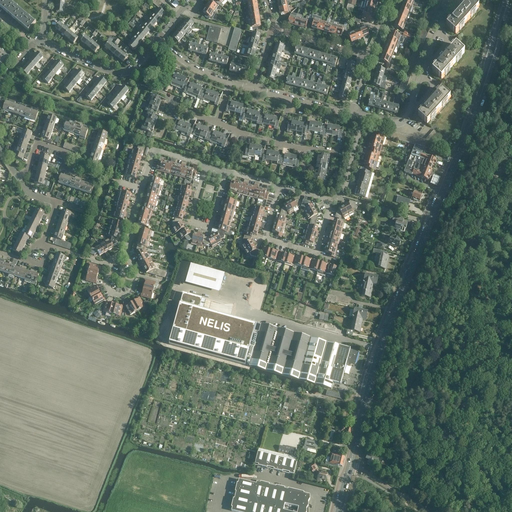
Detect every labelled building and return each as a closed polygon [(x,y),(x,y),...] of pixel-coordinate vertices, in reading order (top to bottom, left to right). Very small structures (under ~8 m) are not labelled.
[(0,0),(0,7),(3,11),(11,3),(7,0),(0,0)] [(288,1),(278,3),(279,9),(287,7),(290,6),(289,0),(288,1)] [(470,0),(458,13),(467,21),(479,8),(475,4),(476,3),(472,0),(471,0),(471,1),(470,0)] [(207,5),(206,8),(214,12),(216,7),(220,9),(221,9),(222,8),(216,2),(214,5),(209,2),(209,3),(208,3),(207,5)] [(363,2),(362,8),(375,11),(376,5),(364,2),(364,3),(363,2)] [(11,3),(3,11),(16,21),(23,13),(18,9),(18,8),(17,7),(16,8),(11,3)] [(402,7),(401,10),(410,13),(412,14),(414,8),(412,7),(403,4),(401,7),(402,7)] [(204,10),(203,12),(203,13),(206,15),(205,17),(209,20),(210,18),(213,19),(216,13),(214,12),(206,8),(205,10),(204,10)] [(362,8),(361,8),(360,10),(364,11),(364,15),(373,17),(375,11),(362,8)] [(159,9),(155,14),(161,18),(165,13),(161,11),(159,9)] [(400,13),(399,15),(407,19),(410,13),(401,10),(400,11),(399,12),(400,13)] [(23,13),(16,21),(28,32),(36,24),(30,19),(31,18),(29,17),(29,18),(23,13)] [(291,14),(290,16),(288,24),(294,26),(297,15),(292,13),(291,14)] [(458,13),(446,26),(447,27),(445,28),(450,32),(451,31),(455,34),(467,21),(458,13)] [(155,14),(151,18),(157,23),(161,18),(155,14)] [(297,14),(297,15),(294,26),(300,27),(302,19),(303,16),(297,14)] [(302,19),(300,27),(306,29),(308,22),(310,22),(312,15),(310,15),(309,17),(307,16),(306,20),(302,19)] [(310,22),(310,23),(313,24),(312,28),(313,28),(312,29),(315,30),(315,29),(318,30),(320,22),(320,21),(321,18),(312,15),(310,22)] [(373,17),(364,15),(362,21),(372,23),(373,17)] [(397,18),(396,21),(405,24),(407,19),(399,15),(398,18),(397,18)] [(151,18),(148,23),(153,27),(157,23),(151,18)] [(327,19),(324,31),(329,33),(333,21),(331,20),(328,19),(328,20),(327,19)] [(188,20),(184,24),(190,29),(194,24),(188,20)] [(259,20),(248,22),(248,24),(251,24),(252,28),(254,28),(254,30),(257,29),(257,27),(260,26),(259,20)] [(333,21),(329,33),(335,34),(338,24),(338,23),(333,21)] [(395,24),(394,27),(403,30),(405,24),(396,21),(395,23),(395,24)] [(320,22),(318,30),(324,31),(326,23),(324,22),(323,23),(320,22)] [(55,28),(60,32),(64,27),(59,23),(55,28)] [(148,23),(144,27),(149,32),(153,27),(148,23)] [(184,24),(180,29),(186,33),(188,35),(192,30),(190,29),(184,24)] [(338,26),(335,34),(335,35),(341,36),(342,34),(345,35),(346,30),(347,30),(347,27),(338,24),(338,26)] [(364,25),(358,28),(359,30),(363,38),(368,35),(367,32),(368,32),(367,30),(369,29),(370,26),(364,24),(364,25)] [(64,27),(60,32),(64,36),(69,31),(64,27)] [(144,27),(140,32),(145,37),(149,32),(144,27)] [(71,28),(69,31),(64,36),(69,40),(73,35),(75,32),(71,28)] [(180,29),(176,33),(182,38),(186,33),(180,29)] [(357,40),(354,33),(351,34),(350,33),(348,34),(347,30),(345,35),(345,36),(348,37),(349,40),(350,39),(351,42),(357,40)] [(363,38),(359,30),(357,30),(357,31),(354,33),(357,40),(363,38)] [(140,32),(136,37),(141,41),(145,37),(140,32)] [(390,35),(389,38),(398,42),(401,43),(402,43),(405,38),(410,40),(412,37),(409,36),(403,34),(400,33),(399,35),(392,32),(391,35),(390,35)] [(182,38),(176,33),(173,38),(178,43),(182,38)] [(73,35),(69,40),(73,44),(78,39),(73,35)] [(80,41),(85,45),(90,40),(85,36),(80,41)] [(136,37),(132,41),(137,46),(141,41),(136,37)] [(249,38),(248,44),(250,45),(257,47),(258,41),(251,39),(249,38)] [(388,41),(387,44),(396,47),(398,48),(399,48),(401,43),(398,42),(389,38),(388,40),(388,41)] [(90,40),(85,45),(90,49),(94,44),(90,40)] [(132,41),(128,46),(133,51),(137,46),(132,41)] [(104,47),(109,51),(114,46),(109,42),(104,47)] [(94,44),(90,49),(95,54),(99,48),(94,44)] [(385,46),(385,48),(385,49),(394,53),(396,54),(398,48),(396,47),(387,44),(386,46),(385,46)] [(455,45),(444,58),(453,66),(464,53),(460,49),(461,48),(457,44),(456,46),(455,45)] [(114,46),(109,51),(114,55),(118,50),(114,46)] [(294,54),(300,56),(302,49),(296,47),(294,54)] [(383,52),(382,55),(391,58),(394,53),(385,49),(384,52),(383,52)] [(118,50),(114,55),(118,59),(123,54),(118,50)] [(245,50),(244,55),(246,56),(254,58),(255,52),(248,50),(245,50)] [(0,51),(0,65),(2,67),(9,59),(4,54),(4,53),(3,52),(2,53),(0,51)] [(32,53),(31,54),(39,62),(43,57),(38,53),(35,56),(32,53)] [(31,54),(29,56),(32,59),(30,62),(35,66),(39,62),(31,54)] [(123,54),(118,59),(123,63),(128,58),(123,54)] [(381,58),(380,61),(389,64),(391,58),(382,55),(381,58)] [(323,63),(323,64),(326,65),(327,64),(329,65),(331,57),(325,56),(323,63)] [(329,65),(329,66),(330,66),(329,67),(334,68),(337,59),(331,57),(329,65)] [(453,66),(444,58),(432,71),(433,72),(431,73),(435,77),(437,76),(441,79),(453,66)] [(52,61),(51,63),(59,70),(63,65),(58,61),(55,64),(52,61)] [(271,61),(270,67),(277,69),(279,70),(281,65),(280,65),(280,64),(279,63),(278,63),(271,61)] [(24,62),(23,63),(31,71),(35,66),(30,62),(27,65),(24,62)] [(23,63),(21,65),(24,68),(22,71),(27,75),(31,71),(23,63)] [(49,65),(52,67),(50,70),(56,75),(59,70),(51,63),(49,65)] [(56,75),(50,70),(48,73),(45,70),(43,72),(52,79),(56,75)] [(73,70),(72,72),(81,79),(84,75),(79,70),(77,73),(73,70)] [(41,74),(42,74),(45,77),(42,79),(48,84),(52,79),(43,72),(41,74)] [(72,72),(70,74),(73,77),(71,79),(77,84),(81,79),(72,72)] [(171,76),(168,84),(176,87),(181,76),(175,74),(174,77),(171,76)] [(342,74),(341,79),(342,79),(342,80),(344,80),(344,81),(350,83),(352,77),(345,75),(342,74)] [(181,76),(176,87),(182,89),(185,90),(187,86),(188,83),(189,80),(186,79),(186,78),(181,76)] [(95,78),(94,80),(103,87),(106,82),(101,78),(99,81),(95,78)] [(66,79),(64,81),(73,88),(77,84),(71,79),(69,82),(66,79)] [(381,81),(375,79),(373,85),(380,87),(380,88),(385,89),(387,83),(383,82),(381,81)] [(94,80),(92,81),(96,84),(93,87),(99,92),(103,87),(94,80)] [(63,83),(66,85),(63,89),(69,93),(73,88),(64,81),(63,83)] [(317,85),(315,92),(321,94),(323,87),(323,85),(322,85),(322,83),(318,82),(317,85)] [(187,86),(185,90),(184,93),(192,96),(197,86),(191,83),(190,84),(188,83),(187,86)] [(117,86),(116,88),(124,95),(128,91),(123,86),(120,89),(117,86)] [(197,86),(192,96),(201,100),(204,92),(205,90),(202,89),(202,88),(197,86)] [(339,86),(338,90),(339,91),(339,92),(340,92),(347,94),(349,88),(342,86),(339,86)] [(88,87),(86,89),(95,96),(99,92),(93,87),(91,90),(88,87)] [(116,88),(114,90),(117,93),(115,95),(121,100),(124,95),(116,88)] [(85,91),(88,94),(86,97),(91,101),(95,96),(86,89),(85,91)] [(441,90),(430,103),(438,111),(451,98),(446,94),(447,93),(443,89),(442,91),(441,90)] [(204,92),(201,100),(209,103),(210,101),(213,92),(208,90),(206,93),(204,92)] [(213,92),(210,101),(215,103),(214,105),(217,106),(221,96),(219,95),(213,92)] [(86,95),(83,93),(77,101),(79,103),(81,101),(80,100),(82,98),(83,99),(86,95)] [(152,98),(150,103),(159,107),(161,101),(158,100),(160,97),(152,94),(151,97),(152,98)] [(110,96),(108,97),(117,104),(121,100),(115,95),(113,98),(110,96)] [(371,95),(368,106),(374,108),(377,98),(377,97),(371,95)] [(108,97),(107,99),(110,102),(108,105),(113,109),(117,104),(108,97)] [(3,110),(8,112),(12,101),(9,100),(8,103),(6,102),(3,110)] [(12,101),(8,112),(14,114),(17,106),(15,105),(16,102),(12,101)] [(229,102),(226,112),(229,113),(229,111),(235,113),(238,104),(232,102),(232,103),(229,102)] [(148,109),(146,108),(146,109),(144,108),(143,110),(148,112),(155,115),(156,112),(157,113),(159,107),(150,103),(148,109)] [(418,116),(418,117),(417,118),(421,122),(423,121),(427,124),(438,111),(430,103),(418,116)] [(17,106),(14,114),(19,115),(23,105),(20,104),(19,106),(17,106)] [(244,106),(238,104),(235,113),(241,115),(240,116),(243,117),(245,111),(245,110),(246,107),(243,106),(244,106)] [(23,105),(19,115),(25,117),(28,109),(25,108),(26,106),(23,105)] [(28,109),(25,117),(30,119),(34,108),(31,107),(30,110),(28,109)] [(34,108),(30,119),(36,121),(36,120),(38,120),(39,118),(37,117),(39,113),(36,112),(37,110),(34,109),(34,108)] [(247,112),(245,111),(243,117),(242,120),(245,121),(246,119),(251,121),(254,112),(248,110),(247,112)] [(148,112),(146,117),(147,118),(146,121),(155,125),(158,119),(157,119),(158,116),(155,115),(148,112)] [(254,112),(251,121),(257,122),(256,124),(259,125),(262,117),(259,117),(260,113),(254,112)] [(45,117),(44,120),(55,124),(57,118),(49,115),(48,118),(45,117)] [(262,117),(259,125),(263,126),(263,124),(269,126),(271,117),(265,115),(265,117),(262,117)] [(271,117),(269,126),(274,128),(274,130),(277,130),(279,122),(276,122),(277,119),(271,117)] [(55,124),(44,120),(43,123),(46,124),(45,127),(53,129),(55,124)] [(66,122),(61,138),(64,139),(66,132),(69,133),(73,122),(70,121),(69,123),(66,122)] [(142,126),(141,129),(149,132),(147,135),(153,137),(154,134),(152,133),(152,130),(153,131),(155,125),(146,121),(145,124),(143,124),(142,126)] [(176,123),(173,131),(176,132),(177,132),(178,132),(179,131),(182,132),(185,123),(180,121),(179,124),(176,123)] [(73,122),(69,133),(74,135),(77,126),(75,125),(76,123),(73,122)] [(291,125),(288,124),(287,132),(290,133),(290,131),(296,132),(298,123),(292,122),(291,125)] [(309,125),(306,125),(305,133),(308,133),(309,131),(314,132),(316,123),(310,122),(309,125)] [(185,123),(182,132),(181,134),(190,137),(191,134),(193,130),(190,129),(191,126),(185,123)] [(304,124),(298,123),(296,132),(302,133),(302,135),(305,135),(305,133),(306,128),(303,127),(304,124)] [(316,123),(314,132),(320,133),(320,135),(323,136),(325,125),(322,125),(322,124),(316,123)] [(77,126),(74,135),(80,137),(84,126),(80,125),(80,127),(77,126)] [(196,128),(194,127),(193,130),(191,134),(199,138),(203,127),(198,125),(196,128)] [(325,125),(323,136),(326,136),(326,135),(332,136),(334,126),(328,125),(327,127),(327,129),(325,128),(325,125)] [(84,126),(80,137),(86,139),(89,130),(86,129),(87,127),(84,126)] [(334,126),(332,136),(338,137),(338,139),(341,139),(343,139),(344,133),(342,132),(343,129),(340,128),(340,127),(334,126)] [(41,128),(40,131),(51,135),(53,129),(45,127),(44,129),(41,128)] [(203,127),(199,138),(207,141),(210,134),(208,133),(209,129),(203,127)] [(24,130),(22,135),(34,139),(35,137),(31,136),(32,133),(24,130)] [(40,131),(39,134),(42,135),(41,138),(45,139),(44,142),(51,144),(52,141),(49,140),(51,135),(40,131)] [(96,133),(95,136),(106,139),(108,134),(100,131),(99,134),(96,133)] [(210,134),(207,141),(216,144),(220,134),(214,131),(213,135),(210,134)] [(220,134),(216,144),(224,148),(225,146),(227,147),(228,142),(227,142),(227,140),(224,139),(226,136),(220,134)] [(371,139),(371,142),(382,145),(385,137),(376,134),(377,135),(376,137),(372,136),(371,139)] [(97,140),(96,142),(104,145),(106,139),(95,136),(94,139),(97,140)] [(21,139),(19,144),(31,148),(32,146),(28,145),(29,142),(21,139)] [(92,143),(91,146),(102,150),(104,145),(96,142),(95,144),(92,143)] [(369,144),(368,147),(373,149),(372,151),(371,151),(376,152),(380,154),(382,145),(371,142),(370,144),(369,144)] [(250,149),(246,148),(245,156),(254,157),(254,155),(255,155),(256,146),(250,145),(250,149)] [(412,162),(432,170),(434,164),(435,165),(437,161),(435,161),(436,160),(421,154),(424,148),(419,146),(416,146),(415,145),(408,161),(412,162)] [(93,150),(92,153),(100,155),(102,150),(91,146),(90,149),(93,150)] [(132,149),(131,155),(141,158),(142,155),(146,156),(148,149),(138,146),(137,151),(132,149)] [(264,154),(265,149),(262,149),(262,147),(256,146),(255,155),(260,156),(260,158),(263,159),(264,154)] [(14,147),(12,152),(16,153),(28,157),(29,155),(25,154),(26,151),(17,148),(14,147)] [(267,155),(264,154),(262,162),(265,163),(265,161),(271,162),(273,152),(267,151),(267,155)] [(366,156),(366,159),(377,162),(380,154),(376,152),(371,151),(372,152),(372,154),(367,153),(366,156)] [(278,157),(279,153),(273,152),(271,162),(277,163),(277,165),(280,165),(281,157),(278,157)] [(89,154),(88,157),(98,161),(100,155),(92,153),(91,155),(89,154)] [(281,157),(280,165),(289,167),(291,155),(285,154),(284,158),(281,157)] [(318,156),(317,162),(328,164),(330,155),(322,154),(321,157),(318,156)] [(132,155),(131,160),(140,163),(140,160),(145,161),(146,159),(141,158),(131,155),(132,155)] [(291,155),(289,167),(298,168),(299,160),(296,160),(297,156),(291,155)] [(98,161),(88,157),(86,160),(89,161),(88,164),(96,167),(98,161)] [(167,163),(164,173),(170,174),(174,160),(172,159),(170,163),(167,163)] [(364,161),(363,164),(368,165),(367,168),(366,168),(375,171),(377,162),(366,159),(365,161),(364,161)] [(129,160),(128,165),(143,169),(143,167),(139,166),(140,163),(131,160),(129,160)] [(158,165),(156,170),(164,173),(167,163),(162,161),(161,165),(158,165)] [(408,161),(404,172),(412,176),(412,174),(428,180),(428,179),(429,180),(431,177),(429,176),(432,170),(412,162),(408,161)] [(178,165),(175,176),(180,177),(184,163),(182,162),(181,166),(178,165)] [(328,164),(317,162),(316,168),(319,169),(318,172),(326,173),(328,164)] [(128,165),(126,170),(137,173),(137,170),(142,172),(143,169),(128,165)] [(188,168),(185,179),(191,180),(192,177),(195,177),(198,166),(193,165),(192,170),(188,168)] [(361,173),(359,178),(372,182),(374,174),(359,169),(359,173),(361,173)] [(126,170),(125,176),(135,178),(140,180),(140,177),(136,176),(137,173),(126,170)] [(315,174),(314,174),(313,180),(325,182),(326,173),(318,172),(316,171),(315,174)] [(67,174),(64,173),(63,176),(61,175),(58,183),(63,185),(67,174)] [(71,175),(67,174),(63,185),(69,187),(72,179),(70,178),(71,175)] [(440,178),(433,176),(430,184),(437,187),(440,178)] [(74,179),(72,179),(69,187),(74,189),(78,178),(75,177),(74,179)] [(32,178),(31,180),(35,180),(34,183),(34,184),(46,186),(48,181),(44,181),(32,178)] [(81,179),(78,178),(74,189),(80,191),(83,182),(80,182),(81,179)] [(152,178),(151,183),(163,186),(164,181),(152,178)] [(356,183),(355,186),(368,190),(369,190),(372,182),(359,178),(358,183),(356,183)] [(240,183),(237,193),(242,195),(247,180),(244,180),(243,184),(240,183)] [(247,180),(242,195),(248,196),(250,186),(248,185),(249,181),(247,180)] [(85,183),(83,182),(80,191),(85,193),(89,181),(86,181),(85,183)] [(92,182),(89,181),(85,193),(91,195),(94,186),(91,185),(92,182)] [(232,182),(229,190),(232,190),(232,192),(237,193),(240,183),(235,182),(234,183),(232,182)] [(151,183),(149,188),(159,191),(162,192),(164,187),(163,186),(151,183)] [(250,186),(248,196),(253,198),(257,183),(255,183),(254,187),(250,186)] [(257,183),(253,198),(258,199),(261,189),(258,188),(259,184),(257,183)] [(179,191),(181,192),(194,195),(195,193),(190,192),(191,189),(181,186),(179,191)] [(355,186),(354,189),(356,189),(354,195),(364,197),(367,198),(368,193),(367,192),(368,190),(355,186)] [(261,189),(258,199),(263,201),(264,200),(267,201),(267,200),(269,192),(266,191),(261,189)] [(121,191),(119,197),(129,199),(130,197),(135,198),(135,196),(131,194),(121,191)] [(417,201),(420,201),(421,199),(422,198),(423,196),(422,196),(422,194),(414,191),(413,195),(412,195),(411,198),(413,199),(413,200),(417,201)] [(178,196),(177,202),(191,206),(192,204),(187,202),(188,199),(178,196)] [(408,206),(410,200),(398,196),(396,202),(408,206)] [(119,197),(117,202),(128,205),(132,206),(133,204),(128,202),(129,199),(119,197)] [(147,199),(145,204),(154,206),(155,207),(157,202),(156,201),(155,201),(147,199)] [(222,201),(221,203),(235,207),(237,202),(227,199),(226,202),(222,201)] [(294,200),(289,202),(294,212),(294,211),(293,210),(298,208),(298,206),(301,207),(303,201),(299,200),(295,202),(294,200)] [(303,201),(301,207),(304,208),(304,209),(306,214),(305,215),(314,210),(312,205),(309,206),(307,202),(303,201)] [(348,204),(344,206),(348,215),(353,212),(353,211),(356,210),(358,203),(349,201),(348,204)] [(117,202),(116,207),(126,210),(127,207),(132,208),(132,206),(117,202)] [(178,202),(177,207),(185,210),(186,207),(191,208),(191,206),(177,202),(178,202)] [(281,210),(280,214),(286,216),(287,213),(288,213),(289,214),(294,212),(289,202),(284,205),(285,208),(281,210)] [(235,207),(221,203),(220,205),(225,207),(224,209),(234,212),(235,207)] [(144,209),(149,211),(152,212),(154,212),(155,207),(154,206),(145,204),(144,209)] [(336,214),(335,218),(338,219),(341,219),(341,217),(342,216),(343,217),(348,215),(344,206),(339,209),(340,212),(336,214)] [(117,208),(116,212),(129,216),(130,214),(125,213),(126,210),(116,207),(117,208)] [(177,207),(175,212),(188,216),(189,214),(185,213),(185,210),(177,207)] [(255,207),(254,212),(263,215),(267,216),(268,214),(263,212),(264,209),(255,207)] [(37,208),(35,213),(46,219),(47,217),(43,215),(45,212),(37,208)] [(142,208),(141,214),(148,216),(150,217),(151,217),(152,212),(149,211),(144,209),(142,208)] [(219,211),(218,213),(232,217),(234,212),(224,209),(223,212),(219,211)] [(314,210),(305,215),(308,220),(309,219),(311,219),(310,222),(316,224),(317,220),(315,216),(317,215),(314,210)] [(114,212),(113,217),(123,220),(124,217),(129,219),(129,216),(116,212),(114,212)] [(174,218),(175,218),(182,220),(183,217),(188,219),(188,216),(175,212),(174,212),(172,218),(174,218)] [(35,213),(33,217),(40,221),(42,219),(45,221),(46,219),(35,213)] [(232,217),(218,213),(217,216),(222,217),(221,220),(231,223),(232,217)] [(57,214),(57,215),(61,217),(60,220),(68,222),(70,218),(57,214)] [(141,214),(139,219),(146,221),(148,222),(149,222),(151,217),(150,217),(148,216),(141,214)] [(276,216),(275,221),(285,224),(286,219),(285,218),(286,216),(280,214),(279,217),(276,216)] [(393,216),(392,220),(396,221),(394,229),(397,230),(396,232),(402,234),(403,232),(404,233),(405,229),(406,229),(407,224),(403,223),(404,219),(393,216)] [(33,217),(30,222),(42,227),(43,226),(39,224),(40,221),(33,217)] [(251,217),(250,222),(264,226),(265,224),(260,223),(261,220),(251,217)] [(182,220),(175,218),(174,221),(173,221),(172,224),(173,228),(172,228),(175,234),(184,228),(182,223),(182,220)] [(334,221),(332,226),(343,229),(344,224),(344,223),(344,220),(341,219),(338,219),(338,222),(334,221)] [(112,220),(111,226),(125,230),(126,228),(121,226),(122,223),(112,220)] [(216,222),(215,224),(229,228),(231,223),(221,220),(220,223),(216,222)] [(275,221),(273,227),(283,229),(285,224),(275,221)] [(30,222),(28,226),(36,230),(37,227),(41,229),(42,227),(30,222)] [(250,222),(248,228),(258,230),(259,228),(264,229),(264,226),(250,222)] [(308,225),(306,230),(316,233),(318,228),(315,227),(316,224),(310,222),(309,225),(308,225)] [(54,223),(54,225),(58,226),(57,229),(65,232),(67,227),(54,223)] [(215,224),(214,226),(219,227),(218,230),(225,232),(225,234),(230,236),(231,232),(229,231),(229,228),(215,224)] [(28,226),(26,230),(38,236),(39,234),(35,232),(36,230),(28,226)] [(111,226),(109,231),(119,234),(120,231),(125,232),(125,230),(111,226)] [(327,228),(327,230),(331,231),(341,234),(343,229),(332,226),(331,229),(327,228)] [(283,229),(273,227),(272,232),(276,233),(275,236),(281,238),(283,229)] [(247,233),(246,236),(252,238),(253,235),(257,236),(258,230),(248,228),(247,233)] [(136,231),(136,233),(150,237),(152,232),(142,229),(141,232),(136,231)] [(178,234),(179,234),(181,239),(184,238),(185,240),(191,242),(194,235),(193,235),(191,234),(188,229),(178,234)] [(26,230),(24,234),(32,238),(33,236),(37,238),(38,236),(26,230)] [(194,235),(191,242),(191,244),(196,245),(200,231),(198,230),(197,234),(194,233),(193,235),(194,235)] [(217,233),(212,236),(217,245),(222,243),(221,240),(223,238),(225,232),(218,230),(217,233)] [(306,230),(305,235),(315,238),(316,233),(306,230)] [(327,230),(326,232),(330,234),(329,236),(340,239),(341,234),(331,231),(327,230)] [(119,234),(109,231),(108,236),(112,238),(112,237),(118,239),(122,240),(123,238),(118,237),(119,234)] [(200,231),(196,245),(202,247),(202,245),(204,238),(205,236),(202,236),(203,231),(200,231)] [(51,232),(51,234),(54,235),(52,242),(55,243),(57,239),(60,240),(62,241),(64,236),(51,232)] [(21,233),(19,237),(31,243),(31,242),(28,240),(29,237),(32,239),(32,238),(24,234),(21,233)] [(150,237),(136,233),(135,235),(139,236),(138,240),(149,243),(150,237)] [(305,235),(302,244),(308,245),(309,243),(313,244),(315,238),(305,235)] [(398,248),(401,241),(399,240),(399,239),(395,237),(394,238),(391,237),(388,235),(386,238),(390,240),(388,244),(398,248)] [(204,238),(202,245),(208,247),(211,245),(212,248),(217,245),(212,236),(207,239),(204,238)] [(244,244),(242,246),(244,251),(254,245),(251,240),(252,238),(246,236),(244,236),(243,242),(244,244)] [(324,238),(324,240),(328,242),(338,245),(340,239),(329,236),(329,239),(324,238)] [(19,237),(17,242),(25,246),(26,243),(30,245),(31,243),(19,237)] [(109,239),(104,241),(109,251),(114,248),(113,246),(117,243),(118,239),(112,237),(112,238),(111,241),(110,240),(109,239)] [(134,244),(143,247),(145,247),(147,248),(149,243),(138,240),(138,242),(133,241),(133,243),(134,244)] [(324,240),(323,243),(327,244),(326,247),(337,250),(338,245),(328,242),(324,240)] [(104,241),(99,244),(104,253),(107,257),(109,256),(107,252),(109,251),(104,241)] [(17,242),(15,246),(26,252),(27,250),(24,248),(25,246),(17,242)] [(104,253),(99,244),(100,245),(95,248),(95,250),(92,249),(90,255),(94,256),(98,254),(99,256),(104,253)] [(143,247),(134,244),(133,247),(136,248),(136,249),(138,253),(136,254),(138,259),(147,254),(145,249),(145,247),(143,247)] [(254,245),(244,251),(247,255),(250,254),(251,257),(257,258),(259,251),(256,250),(254,245)] [(15,246),(12,250),(20,255),(22,252),(25,254),(26,252),(15,246)] [(260,257),(268,259),(271,250),(266,249),(266,248),(263,247),(260,257)] [(326,247),(325,252),(329,253),(328,256),(334,258),(337,250),(326,247)] [(382,251),(374,249),(373,253),(380,255),(377,267),(386,269),(389,256),(381,255),(382,251)] [(271,250),(268,259),(276,261),(279,252),(276,251),(275,252),(271,250)] [(279,252),(276,261),(284,264),(287,255),(282,254),(282,253),(279,252)] [(53,255),(52,258),(63,262),(64,263),(66,257),(57,254),(56,256),(53,255)] [(136,264),(137,266),(150,259),(147,254),(138,259),(140,262),(136,264)] [(287,255),(284,264),(293,266),(295,256),(292,255),(292,256),(287,255)] [(295,256),(293,266),(296,267),(296,265),(301,267),(304,258),(299,257),(299,256),(296,255),(295,256)] [(53,262),(53,265),(61,268),(63,262),(52,258),(51,261),(53,262)] [(301,267),(300,270),(309,272),(309,269),(312,260),(309,259),(308,259),(304,258),(301,267)] [(150,259),(137,266),(138,268),(142,266),(144,268),(153,263),(150,259)] [(312,260),(309,269),(317,271),(320,263),(315,261),(315,260),(312,260)] [(6,264),(3,272),(9,274),(12,263),(9,262),(8,265),(6,264)] [(9,274),(8,277),(13,278),(14,276),(17,267),(15,267),(15,264),(12,263),(9,274)] [(153,263),(144,268),(146,273),(149,272),(150,274),(165,278),(166,272),(154,269),(155,268),(153,263)] [(191,263),(186,281),(221,291),(226,273),(191,263)] [(317,271),(317,274),(325,276),(326,274),(328,264),(325,263),(325,264),(320,263),(317,271)] [(90,264),(88,272),(98,275),(99,270),(100,271),(101,267),(90,264)] [(328,264),(326,274),(334,276),(336,267),(331,266),(332,265),(328,264)] [(61,268),(53,265),(52,267),(49,266),(48,269),(59,273),(61,268)] [(17,267),(14,276),(19,278),(23,267),(20,266),(19,268),(17,267)] [(23,267),(19,278),(25,279),(28,271),(25,270),(26,268),(23,267)] [(28,271),(25,279),(24,281),(30,283),(34,270),(31,269),(30,272),(28,271)] [(50,273),(49,275),(57,278),(59,273),(48,269),(47,272),(50,273)] [(34,270),(30,283),(35,285),(39,275),(36,274),(37,271),(34,270)] [(98,275),(88,272),(86,281),(96,284),(97,280),(96,280),(98,275)] [(363,282),(363,283),(374,285),(376,286),(378,277),(365,274),(363,282)] [(45,277),(44,280),(55,284),(57,278),(49,275),(48,278),(45,277)] [(44,280),(43,283),(46,284),(45,286),(53,289),(54,288),(55,284),(44,280)] [(145,283),(144,288),(153,291),(154,288),(156,288),(159,284),(145,280),(144,283),(145,283)] [(360,290),(359,296),(371,298),(374,285),(363,283),(364,283),(364,285),(362,291),(360,290)] [(87,291),(91,298),(100,293),(97,289),(98,289),(96,285),(87,291)] [(153,291),(144,288),(142,293),(141,296),(151,299),(153,291)] [(100,293),(91,298),(95,306),(105,300),(103,297),(102,298),(100,293)] [(183,293),(170,338),(235,355),(233,363),(318,386),(328,388),(331,389),(333,382),(340,384),(345,364),(349,366),(350,362),(355,363),(358,352),(350,350),(350,349),(200,307),(203,299),(183,293)] [(137,300),(132,303),(137,311),(145,307),(140,298),(136,299),(137,300)] [(104,307),(102,311),(103,311),(103,312),(111,314),(114,305),(109,303),(110,302),(106,301),(104,307)] [(137,311),(132,303),(128,305),(128,304),(124,306),(130,316),(137,311)] [(114,305),(111,314),(120,317),(123,306),(119,305),(119,306),(114,305)] [(352,317),(365,320),(367,311),(354,308),(353,317),(352,317)] [(347,329),(346,335),(352,336),(354,331),(360,332),(363,320),(359,319),(357,318),(352,317),(353,318),(351,330),(347,329)] [(327,391),(326,396),(343,400),(344,395),(327,391)] [(341,438),(341,437),(350,439),(352,429),(344,427),(345,426),(343,426),(345,421),(342,420),(340,427),(342,427),(341,430),(339,430),(338,431),(337,436),(340,436),(339,437),(341,438)] [(318,443),(306,440),(304,447),(303,447),(302,451),(315,454),(316,451),(318,443)] [(296,448),(286,446),(286,448),(280,446),(278,451),(294,455),(296,448)] [(325,461),(324,465),(334,467),(334,466),(338,467),(338,466),(342,467),(345,457),(343,457),(344,455),(340,454),(341,450),(334,448),(333,454),(332,454),(330,462),(325,461)] [(258,453),(255,464),(259,465),(258,466),(267,468),(267,467),(274,469),(274,470),(282,472),(283,471),(290,473),(289,474),(294,475),(298,459),(259,449),(258,453)] [(368,454),(367,458),(370,459),(368,465),(372,466),(374,461),(377,462),(378,458),(368,454)] [(315,464),(310,467),(314,473),(315,472),(316,474),(316,475),(318,476),(317,478),(318,478),(317,479),(326,481),(326,480),(327,480),(328,475),(328,474),(325,473),(326,472),(319,470),(315,464)] [(306,511),(307,509),(308,506),(308,502),(310,499),(310,495),(304,494),(304,493),(288,489),(288,490),(285,489),(285,488),(276,486),(276,487),(269,485),(269,484),(261,482),(260,483),(257,482),(256,484),(239,480),(238,483),(237,483),(235,492),(236,492),(234,499),(233,499),(231,507),(232,508),(232,511),(234,511),(306,511)]
